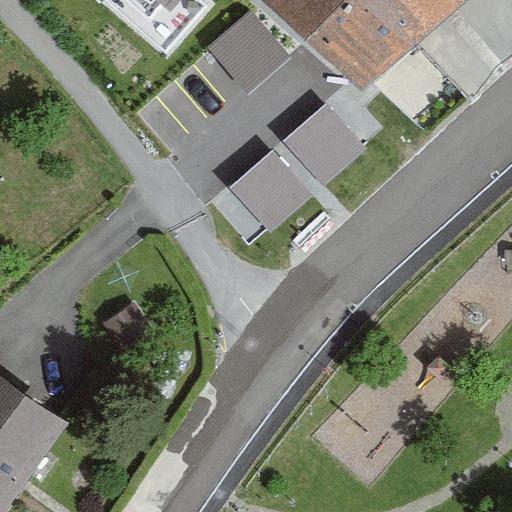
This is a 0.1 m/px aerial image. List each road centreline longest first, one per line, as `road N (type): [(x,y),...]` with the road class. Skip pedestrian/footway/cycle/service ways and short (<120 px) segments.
road 1 (residential): [(280,347),(84,86),(0,3)]
road 2 (tertiary): [(280,347),(335,283),(511,119)]
road 3 (tertiary): [(165,511),(280,347)]
